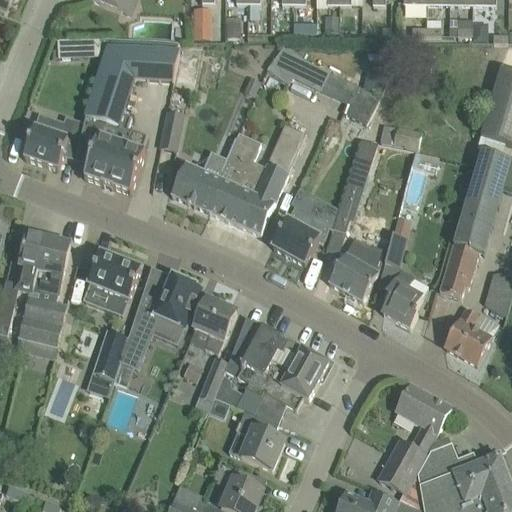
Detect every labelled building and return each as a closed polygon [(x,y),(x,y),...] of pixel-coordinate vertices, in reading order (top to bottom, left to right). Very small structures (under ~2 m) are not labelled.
[(0,0),(0,14),(4,17),(11,0),(0,0)] [(90,0),(89,4),(108,11),(121,17),(126,19),(133,1),(133,0),(90,0)] [(202,0),(202,9),(215,9),(214,0),(202,0)] [(237,0),(237,9),(248,10),(248,0),(237,0)] [(248,0),(248,10),(260,10),(260,0),(248,0)] [(282,0),(282,11),(294,11),(293,0),(282,0)] [(293,0),(294,11),(306,11),(306,0),(317,0),(316,0),(293,0)] [(316,0),(317,0),(327,0),(327,11),(339,11),(339,0),(316,0)] [(339,0),(339,11),(351,11),(351,1),(362,1),(362,0),(339,0)] [(362,0),(362,1),(373,1),(373,11),(386,11),(385,0),(362,0)] [(426,10),(426,0),(403,0),(403,10),(426,10)] [(449,10),(449,0),(426,0),(426,10),(449,10)] [(472,11),(472,0),(449,0),(449,10),(472,11)] [(496,11),(496,0),(472,0),(472,11),(496,11)] [(212,13),(194,13),(193,44),(212,45),(212,13)] [(324,21),(324,36),(338,37),(339,21),(324,21)] [(241,42),(241,22),(227,22),(226,42),(241,42)] [(73,44),(57,44),(58,62),(74,62),(73,44)] [(319,96),(331,77),(304,64),(305,63),(286,50),(268,74),(286,88),(289,90),(293,83),(319,96)] [(180,56),(124,52),(108,51),(85,121),(86,122),(89,123),(128,135),(129,134),(132,123),(122,120),(134,84),(174,86),(180,56)] [(370,69),(364,93),(380,97),(385,73),(370,69)] [(511,73),(503,71),(481,143),(511,151),(511,147),(511,73)] [(331,77),(319,96),(347,109),(343,117),(366,130),(380,103),(356,90),(331,77)] [(254,102),(259,90),(250,86),(245,98),(254,102)] [(177,156),(184,120),(169,117),(161,153),(177,156)] [(65,129),(52,125),(48,137),(34,133),(30,146),(27,144),(22,158),(26,159),(24,163),(58,174),(63,160),(78,164),(80,159),(78,158),(89,123),(86,122),(84,129),(67,123),(65,129)] [(143,156),(148,141),(129,134),(128,135),(89,123),(78,158),(80,159),(78,164),(89,168),(84,183),(131,199),(146,157),(143,156)] [(225,186),(211,219),(261,241),(306,138),(284,129),(266,169),(267,170),(262,181),(226,165),(225,167),(218,183),(225,186)] [(384,129),(379,149),(418,157),(423,138),(423,136),(399,131),(399,133),(384,129)] [(363,144),(335,230),(352,235),(367,184),(379,149),(363,144)] [(446,278),(440,297),(461,304),(464,295),(468,296),(473,280),(479,259),(486,261),(504,197),(511,169),(511,165),(481,157),(466,207),(454,249),(446,278)] [(218,183),(226,165),(210,158),(203,176),(186,169),(172,202),(211,219),(225,186),(218,183)] [(320,229),(322,225),(297,211),(289,226),(288,225),(273,253),(305,270),(320,244),(324,246),(326,242),(329,234),(320,229)] [(399,273),(407,243),(412,226),(398,222),(385,269),(399,273)] [(40,268),(46,244),(28,239),(23,259),(14,293),(30,297),(40,299),(40,297),(46,270),(40,268)] [(384,259),(366,249),(356,243),(346,260),(329,289),(362,307),(379,278),(384,259)] [(66,269),(70,249),(46,244),(40,268),(46,270),(40,297),(40,299),(39,303),(42,304),(39,317),(45,318),(38,348),(57,353),(67,310),(57,307),(58,301),(66,269)] [(129,305),(141,273),(101,258),(89,290),(112,299),(106,314),(122,320),(128,305),(129,305)] [(511,276),(494,274),(487,313),(511,317),(511,314),(511,276)] [(407,295),(414,282),(402,276),(397,285),(387,303),(391,305),(383,319),(410,334),(418,319),(414,317),(418,310),(422,303),(421,302),(407,295)] [(129,343),(128,348),(146,356),(160,323),(185,334),(203,294),(173,281),(173,282),(164,300),(145,291),(128,343),(129,343)] [(42,304),(39,303),(29,301),(19,343),(19,344),(25,345),(38,348),(45,318),(39,317),(42,304)] [(218,359),(237,317),(207,304),(194,333),(211,340),(205,353),(218,359)] [(0,309),(0,338),(7,341),(15,311),(0,308),(0,309)] [(472,333),(478,321),(466,315),(455,336),(445,353),(477,371),(492,344),(472,333)] [(294,349),(258,329),(254,337),(243,331),(236,351),(226,376),(249,389),(245,399),(230,391),(230,384),(223,381),(222,384),(215,402),(228,408),(245,415),(278,430),(287,410),(296,416),(303,404),(308,407),(329,369),(302,354),(299,358),(292,354),(294,349)] [(128,348),(129,343),(128,343),(108,336),(94,377),(116,384),(120,371),(128,348)] [(222,384),(223,381),(228,369),(215,363),(199,400),(200,400),(213,406),(214,406),(215,402),(222,384)] [(113,401),(104,424),(124,432),(137,397),(113,388),(109,400),(113,401)] [(434,446),(452,414),(410,391),(396,417),(422,432),(419,437),(419,438),(419,439),(411,453),(400,447),(385,475),(379,486),(403,500),(410,488),(417,476),(428,457),(434,446)] [(200,400),(196,411),(209,416),(214,406),(213,406),(200,400)] [(214,406),(209,417),(222,422),(228,408),(215,402),(214,406)] [(274,442),(278,430),(245,415),(237,436),(238,436),(251,442),(242,463),(254,468),(272,476),(285,446),(274,442)] [(25,440),(22,453),(32,455),(35,442),(25,440)] [(467,461),(458,464),(452,448),(428,457),(417,476),(424,511),(511,511),(511,489),(500,460),(478,468),(467,461)] [(257,481),(250,478),(223,467),(214,488),(229,494),(221,511),(257,511),(263,497),(252,492),(257,481)] [(409,510),(413,511),(424,511),(417,476),(410,488),(403,500),(400,507),(409,510)] [(21,506),(25,498),(10,491),(6,499),(21,506)] [(187,511),(198,511),(203,501),(180,491),(174,506),(187,511)] [(396,511),(399,506),(379,498),(376,497),(371,508),(346,497),(339,511),(396,511)] [(25,498),(21,506),(35,511),(38,503),(25,498)] [(100,511),(101,505),(91,499),(81,505),(81,511),(100,511)]
